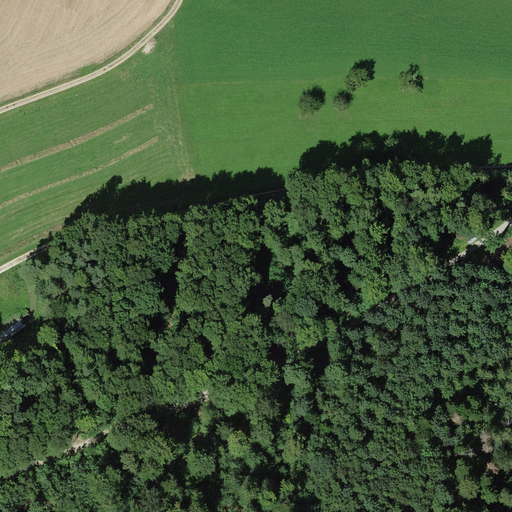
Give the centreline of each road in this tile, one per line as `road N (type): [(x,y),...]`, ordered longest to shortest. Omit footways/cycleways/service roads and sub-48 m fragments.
road 1 (track): [(0,479),(284,361),(511,220)]
road 2 (track): [(0,269),(109,228),(312,186),(511,169)]
road 3 (track): [(177,0),(121,59),(0,110)]
